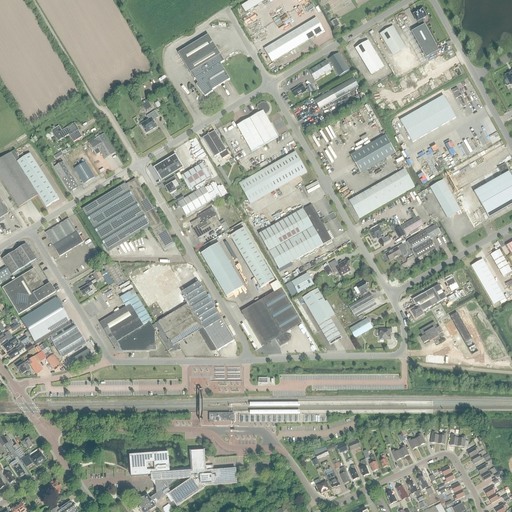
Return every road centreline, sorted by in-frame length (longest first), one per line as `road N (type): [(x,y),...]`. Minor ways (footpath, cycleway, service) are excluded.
road 1 (unclassified): [(389,295),(269,84)]
road 2 (unclassified): [(246,361),(243,341),(138,164)]
road 3 (unclassified): [(46,435),(62,428),(207,432)]
road 4 (tertiary): [(269,84),(408,0)]
road 5 (residential): [(479,511),(455,460),(445,455),(364,490)]
road 6 (unclassified): [(401,353),(246,361)]
road 7 (unclassified): [(109,359),(29,228)]
road 8 (tertiary): [(138,164),(269,84)]
road 9 (unclassified): [(511,225),(389,295)]
road 10 (unclassified): [(246,361),(109,359)]
road 11 (tertiary): [(29,228),(138,164)]
